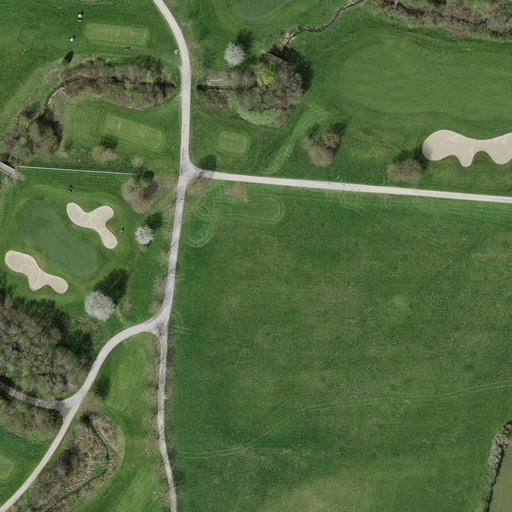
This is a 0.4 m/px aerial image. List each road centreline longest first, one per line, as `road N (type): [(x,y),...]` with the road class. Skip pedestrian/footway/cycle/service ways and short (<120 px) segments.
road 1 (track): [(174,511),(161,425),(187,80),(179,37),(155,0)]
road 2 (track): [(184,174),(511,202)]
road 3 (track): [(165,328),(126,335),(106,352),(38,474),(5,511)]
